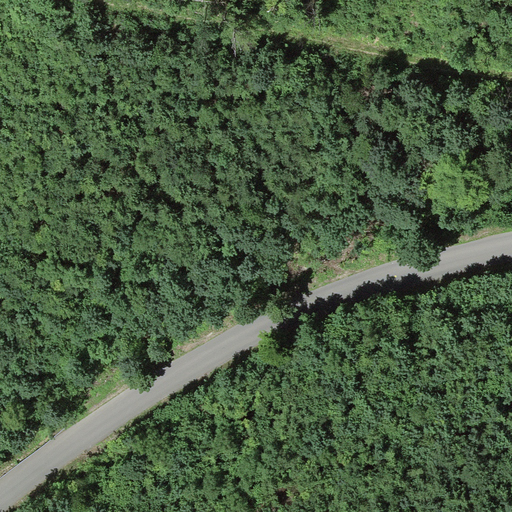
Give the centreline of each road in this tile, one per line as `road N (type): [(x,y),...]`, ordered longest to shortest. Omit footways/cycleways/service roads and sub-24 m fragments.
road 1 (tertiary): [(0,493),(127,400),(276,319),(511,241)]
road 2 (track): [(106,0),(511,75)]
